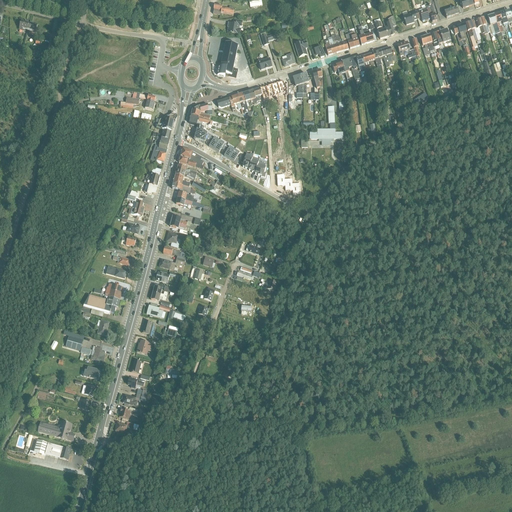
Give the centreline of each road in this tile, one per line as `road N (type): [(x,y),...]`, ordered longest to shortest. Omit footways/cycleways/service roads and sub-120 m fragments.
road 1 (primary): [(97,441),(183,114)]
road 2 (tertiary): [(511,3),(247,86),(212,85)]
road 3 (track): [(316,209),(362,150),(458,91),(511,81)]
road 4 (track): [(299,431),(511,395)]
road 5 (residential): [(258,271),(232,271),(172,437)]
road 6 (track): [(175,142),(310,214)]
